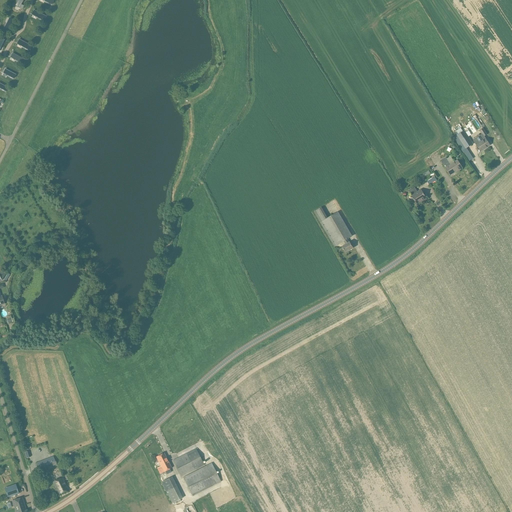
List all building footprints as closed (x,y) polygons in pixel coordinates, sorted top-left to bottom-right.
[(34,10),(31,15),(44,21),(47,17),(34,10)] [(9,18),(3,31),(8,34),(14,20),(9,18)] [(19,39),(17,44),(29,51),(32,46),(19,39)] [(13,53),(10,58),(23,64),(25,60),(13,53)] [(5,69),(3,73),(14,79),(16,75),(5,69)] [(0,83),(0,88),(6,92),(8,88),(0,83)] [(463,132),(460,128),(456,131),(459,135),(457,136),(466,149),(473,144),(465,131),(463,132)] [(477,145),(478,147),(481,151),(490,145),(486,140),(486,139),(484,136),(487,135),(483,128),(480,131),(482,134),(480,136),(480,135),(479,135),(478,135),(477,135),(477,136),(476,136),(476,137),(476,138),(477,138),(473,140),(477,145)] [(447,159),(446,157),(441,161),(443,165),(445,164),(447,167),(445,168),(450,175),(458,170),(459,171),(463,168),(458,160),(451,164),(447,159)] [(417,192),(415,187),(409,191),(412,196),(412,197),(416,204),(422,201),(422,202),(427,199),(421,190),(417,192)] [(335,247),(344,241),(347,239),(349,238),(335,214),(326,219),(320,209),(314,212),(335,247)] [(349,242),(347,239),(344,241),(346,245),(342,247),(345,253),(353,248),(350,242),(349,242)] [(204,465),(196,449),(174,460),(181,477),(204,465)] [(172,468),(164,453),(156,457),(159,462),(155,464),(157,468),(160,474),(165,471),(166,474),(171,472),(170,469),(172,468)] [(57,464),(53,456),(36,463),(38,470),(47,467),(47,468),(57,464)] [(220,482),(211,464),(183,477),(193,496),(220,482)] [(183,498),(173,476),(162,481),(172,503),(183,498)] [(69,490),(63,478),(52,482),(56,489),(55,489),(57,495),(69,490)] [(16,486),(5,490),(7,497),(18,493),(19,493),(16,486)] [(22,498),(12,501),(16,511),(27,511),(27,510),(26,510),(26,508),(22,498)]
